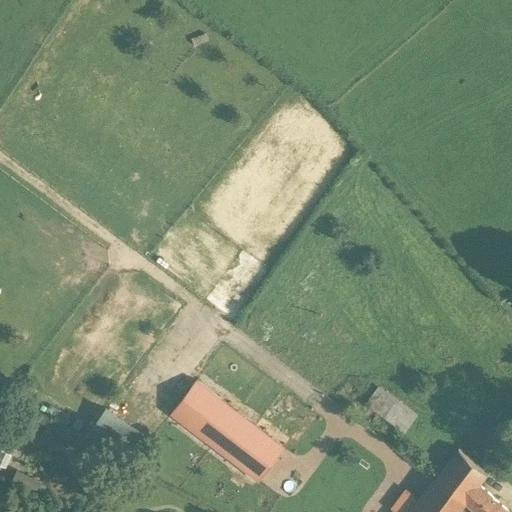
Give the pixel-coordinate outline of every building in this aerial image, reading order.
[(196,379),(170,413),(258,482),(285,448),(196,379)] [(417,414),(377,386),(364,405),(403,433),(417,414)] [(460,449),(437,478),(439,479),(438,480),(463,500),(464,499),(466,501),(466,500),(479,511),(509,511),(478,483),(487,473),(460,449)] [(42,482),(16,470),(9,485),(34,497),(42,482)] [(439,479),(437,478),(411,511),(456,511),(466,501),(464,499),(463,500),(438,480),(439,479)]
